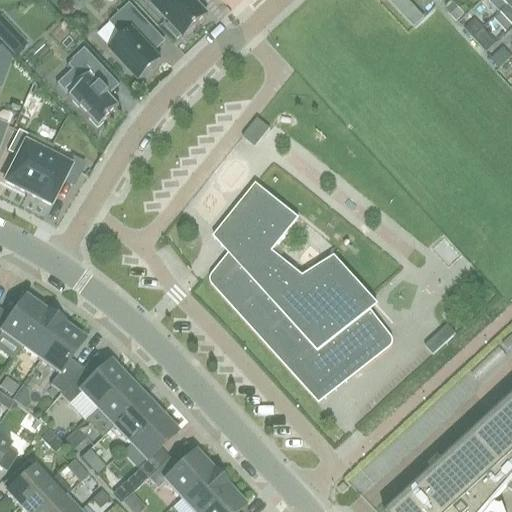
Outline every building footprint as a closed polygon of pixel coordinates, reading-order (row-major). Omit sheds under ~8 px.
[(155,0),(152,3),(171,24),(166,28),(177,39),(182,35),(184,38),(207,17),(190,0),(155,0)] [(511,1),(507,6),(500,13),(511,25),(511,1)] [(452,2),(446,8),(446,9),(449,12),(448,13),(456,22),(464,15),(452,2)] [(161,61),(140,39),(151,28),(129,5),(110,23),(119,32),(120,39),(109,50),(139,82),(161,61)] [(411,8),(402,16),(414,28),(422,20),(411,8)] [(481,30),(482,29),(478,25),(474,21),(469,25),(464,30),(468,34),(472,39),(476,34),(481,30)] [(5,27),(0,31),(0,41),(13,55),(23,46),(5,27)] [(476,34),(472,39),(480,48),(489,39),(481,30),(476,34)] [(82,47),(64,64),(79,80),(64,94),(94,126),(117,104),(98,83),(108,74),(82,47)] [(491,60),(499,68),(507,60),(500,52),(491,60)] [(257,120),(242,138),(254,148),(269,130),(257,120)] [(17,158),(4,183),(25,194),(27,195),(48,153),(49,153),(51,148),(17,131),(7,152),(17,158)] [(48,153),(27,195),(28,195),(49,206),(62,181),(72,187),(84,165),(71,159),(69,163),(49,153),(48,153)] [(212,287),(312,399),(315,396),(340,372),(346,367),(355,377),(390,350),(391,349),(391,348),(392,347),(392,346),(393,345),(393,344),(393,343),(393,342),(393,341),(392,339),(391,338),(364,303),(368,299),(369,300),(371,298),(334,258),(331,259),(332,260),(302,278),(272,253),(297,222),(297,223),(299,220),(255,185),(225,222),(224,225),(223,226),(223,227),(223,229),(223,231),(224,232),(224,233),(225,235),(236,247),(230,253),(211,275),(210,277),(210,279),(209,280),(209,281),(209,282),(210,284),(211,286),(212,287)] [(25,299),(12,316),(0,307),(0,333),(0,334),(19,347),(32,330),(44,313),(25,299)] [(19,347),(39,361),(45,353),(63,327),(44,313),(32,330),(19,347)] [(424,347),(433,356),(455,335),(447,326),(424,347)] [(83,341),(63,327),(45,353),(39,361),(58,375),(50,387),(59,393),(60,394),(70,384),(82,369),(81,368),(69,360),(83,341)] [(509,356),(511,353),(511,335),(500,347),(509,356)] [(70,384),(60,394),(69,403),(79,393),(95,410),(126,381),(109,364),(93,380),(82,369),(70,384)] [(0,385),(0,388),(11,397),(18,388),(5,378),(0,385)] [(95,410),(112,428),(142,399),(126,381),(95,410)] [(0,395),(0,406),(7,411),(12,403),(0,395)] [(112,428),(128,445),(159,416),(142,399),(112,428)] [(511,401),(391,511),(504,511),(502,507),(501,508),(496,507),(495,506),(494,508),(491,505),(506,488),(511,493),(511,401)] [(128,445),(145,463),(139,468),(148,478),(169,458),(160,449),(176,434),(159,416),(128,445)] [(74,427),(61,440),(69,449),(83,436),(74,427)] [(48,432),(40,440),(48,449),(57,440),(48,432)] [(0,468),(5,472),(17,455),(7,449),(9,446),(0,439),(0,468)] [(89,452),(82,459),(96,474),(103,467),(89,452)] [(157,488),(163,483),(180,500),(211,472),(194,454),(178,469),(169,458),(148,478),(157,488)] [(71,474),(79,483),(87,476),(78,467),(71,474)] [(34,468),(5,495),(20,511),(56,477),(55,476),(48,483),(34,468)] [(180,500),(190,511),(202,511),(227,489),(211,472),(180,500)] [(90,494),(97,487),(87,476),(79,483),(90,494)] [(20,511),(21,511),(48,511),(69,492),(56,477),(20,511)] [(124,480),(112,491),(121,501),(134,490),(124,480)] [(343,483),(338,489),(343,494),(349,489),(343,483)] [(238,511),(243,507),(227,489),(202,511),(238,511)] [(109,500),(100,491),(91,500),(99,509),(109,500)] [(48,511),(74,511),(63,499),(70,493),(69,492),(48,511)]
